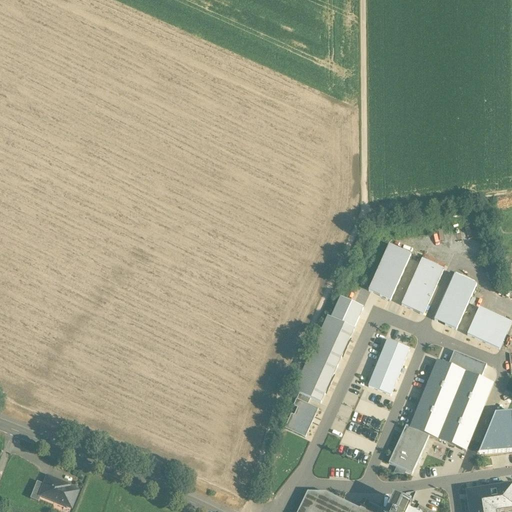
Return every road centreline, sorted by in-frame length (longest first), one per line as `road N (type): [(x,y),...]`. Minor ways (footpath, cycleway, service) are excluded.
road 1 (track): [(364,211),(274,415),(246,511)]
road 2 (residential): [(299,484),(376,315),(427,335)]
road 3 (tertiary): [(0,422),(204,511)]
road 4 (unclassified): [(367,0),(364,211)]
road 5 (residential): [(427,335),(503,368),(462,477)]
road 6 (residential): [(427,335),(364,488)]
road 7 (unclassified): [(511,197),(361,220)]
